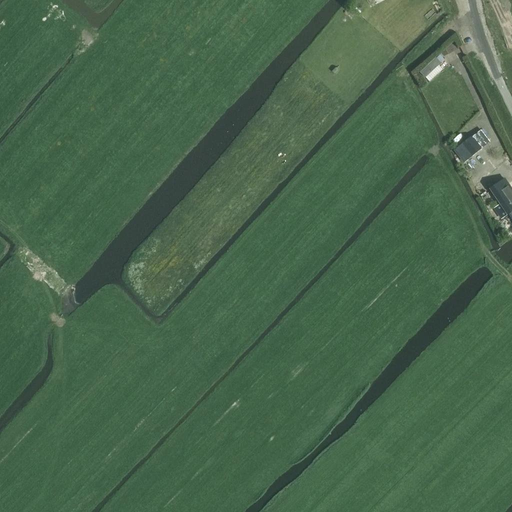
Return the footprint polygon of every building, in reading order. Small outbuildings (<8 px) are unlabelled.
[(469,83),(477,79),(466,54),(459,58),(469,83)] [(465,106),(453,114),(458,122),(470,115),(465,106)] [(461,128),(453,135),(456,139),(465,132),(461,128)] [(455,150),(465,163),(482,149),(472,137),(455,150)] [(492,190),(504,208),(510,216),(511,214),(511,189),(506,181),(492,190)]
